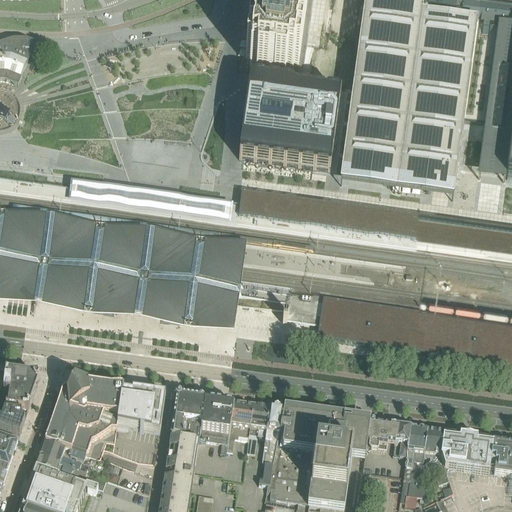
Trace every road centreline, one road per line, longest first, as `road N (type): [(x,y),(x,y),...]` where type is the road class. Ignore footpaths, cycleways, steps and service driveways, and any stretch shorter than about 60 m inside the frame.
road 1 (tertiary): [(175,367),(511,416)]
road 2 (residential): [(7,511),(58,352)]
road 3 (tertiary): [(0,14),(89,15),(151,0)]
road 4 (residential): [(175,367),(153,511)]
